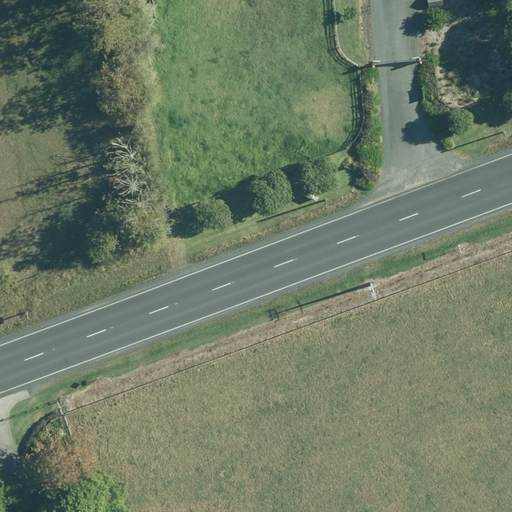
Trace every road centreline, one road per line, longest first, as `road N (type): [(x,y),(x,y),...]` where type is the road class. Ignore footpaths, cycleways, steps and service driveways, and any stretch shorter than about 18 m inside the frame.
road 1 (unclassified): [(0,370),(431,211)]
road 2 (unclassified): [(431,211),(403,131),(391,0)]
